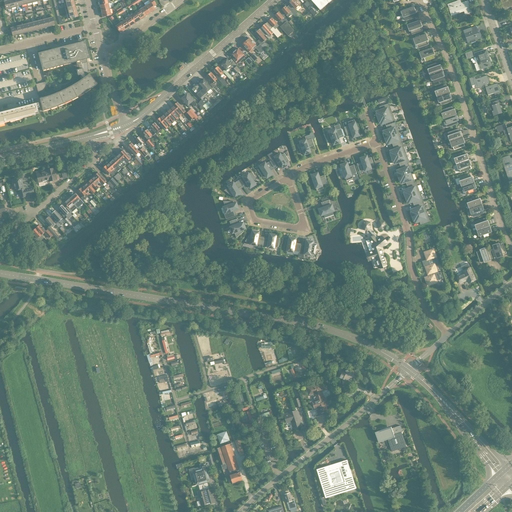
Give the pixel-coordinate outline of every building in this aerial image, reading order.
[(8,0),(11,8),(16,7),(14,0),(8,0)] [(144,4),(145,6),(150,13),(152,11),(153,11),(154,10),(155,9),(153,7),(156,5),(152,0),(148,0),(150,3),(148,4),(146,2),(144,4)] [(291,4),(287,7),(294,16),(295,15),(300,20),(302,17),(298,12),(299,12),(296,10),(301,6),(295,0),(292,0),(290,3),(291,4)] [(305,0),(307,2),(304,4),(310,11),(314,16),(317,14),(310,6),(309,4),(310,4),(306,0),(303,0),(304,1),(305,0)] [(311,0),(320,10),(332,0),(311,0)] [(511,0),(500,0),(504,9),(503,8),(507,6),(507,8),(511,6),(511,0)] [(466,14),(471,12),(467,2),(461,4),(460,1),(448,5),(452,15),(465,11),(466,14)] [(150,13),(145,6),(140,9),(145,16),(147,15),(148,15),(149,14),(149,13),(150,13)] [(294,16),(287,7),(287,8),(286,6),(282,10),(289,17),(290,18),(293,15),(294,16)] [(403,8),(394,11),(395,11),(396,15),(397,15),(397,16),(398,16),(399,16),(402,15),(403,18),(404,17),(406,21),(416,17),(415,14),(416,13),(414,6),(407,9),(407,7),(403,9),(403,8)] [(145,16),(140,9),(135,13),(140,20),(142,18),(143,18),(144,17),(145,16)] [(77,11),(66,14),(68,19),(78,17),(77,11)] [(279,12),(275,16),(280,21),(281,21),(284,24),(287,22),(288,23),(288,22),(286,19),(286,20),(279,12)] [(140,20),(135,13),(130,16),(135,23),(137,21),(138,21),(139,20),(140,20)] [(130,16),(125,19),(130,26),(132,25),(133,25),(134,24),(134,23),(135,23),(130,16)] [(272,18),(266,24),(271,30),(278,38),(282,34),(276,29),(279,26),(272,18)] [(119,21),(125,30),(127,28),(128,28),(129,27),(130,26),(125,19),(123,21),(122,20),(121,20),(119,21)] [(422,27),(420,20),(414,22),(413,21),(409,23),(409,24),(407,25),(409,32),(410,31),(412,35),(422,31),(421,27),(422,27)] [(125,30),(119,21),(114,24),(120,33),(122,31),(123,31),(124,30),(125,30)] [(288,23),(287,22),(284,24),(280,27),(288,36),(294,31),(288,23)] [(262,28),(259,30),(264,36),(265,35),(268,38),(274,33),(271,30),(266,24),(262,28)] [(475,40),(482,38),(480,33),(478,34),(476,26),(463,31),(468,43),(471,42),(471,44),(476,42),(475,40)] [(267,39),(264,36),(259,30),(255,34),(260,39),(257,42),(265,50),(268,47),(265,43),(264,43),(263,42),(267,39)] [(417,45),(418,48),(429,45),(427,41),(429,41),(426,34),(420,36),(419,35),(415,36),(416,38),(413,39),(415,45),(417,45)] [(246,41),(254,50),(256,48),(260,52),(261,54),(262,53),(265,50),(260,45),(258,47),(250,38),(246,41)] [(77,65),(78,65),(81,64),(87,62),(87,59),(90,58),(85,40),(38,53),(42,70),(76,62),(77,65)] [(251,53),(254,50),(246,41),(243,45),(251,53)] [(239,48),(232,55),(235,58),(233,60),(236,62),(238,64),(239,63),(244,58),(246,57),(244,55),(239,48)] [(435,54),(432,48),(426,50),(425,49),(421,50),(422,51),(419,52),(421,59),(423,59),(424,62),(435,58),(433,55),(435,54)] [(486,50),(475,54),(479,65),(480,65),(481,69),(491,65),(489,61),(491,61),(489,57),(486,50)] [(26,53),(16,55),(17,60),(25,58),(27,64),(24,65),(25,69),(30,68),(26,53)] [(252,61),(249,57),(245,62),(247,65),(248,64),(250,66),(253,63),(252,61)] [(223,72),(230,80),(232,78),(226,71),(229,69),(230,70),(232,70),(233,69),(238,74),(239,72),(241,71),(241,70),(232,60),(230,61),(227,58),(221,65),(225,70),(223,72)] [(425,77),(442,71),(442,70),(443,70),(441,65),(439,65),(438,62),(428,66),(429,69),(425,70),(424,70),(424,71),(424,72),(423,72),(423,73),(425,77)] [(81,64),(78,65),(79,69),(76,70),(77,75),(80,75),(81,79),(77,82),(71,86),(65,89),(59,92),(53,94),(46,96),(40,99),(40,98),(39,98),(43,111),(50,109),(57,106),(64,103),(71,100),(74,99),(78,97),(84,93),(90,88),(97,84),(96,83),(89,74),(88,74),(88,72),(83,74),(81,64)] [(228,84),(221,76),(224,74),(218,67),(214,70),(220,77),(218,79),(225,87),(228,84)] [(443,71),(442,71),(425,77),(426,81),(427,81),(427,82),(428,82),(429,82),(433,81),(434,83),(439,82),(442,80),(445,80),(444,77),(445,76),(443,71)] [(217,80),(211,73),(207,76),(214,84),(216,83),(215,81),(217,80)] [(485,84),(485,85),(487,85),(487,84),(490,83),(487,75),(475,79),(475,77),(469,78),(472,86),(473,88),(476,87),(476,88),(477,87),(477,88),(478,88),(479,89),(480,88),(481,88),(482,87),(482,86),(485,84)] [(219,94),(218,93),(213,88),(213,87),(212,88),(204,79),(199,84),(193,89),(192,90),(197,95),(197,94),(202,100),(199,102),(200,102),(202,105),(207,110),(213,105),(217,102),(213,98),(216,96),(217,96),(219,94)] [(46,83),(46,82),(45,82),(36,84),(38,92),(39,92),(40,91),(41,91),(42,90),(43,89),(44,88),(45,87),(45,86),(45,85),(45,84),(46,84),(46,83)] [(487,85),(485,85),(486,87),(485,88),(488,95),(494,93),(495,94),(499,93),(499,91),(500,91),(498,83),(488,87),(487,85)] [(437,97),(450,93),(449,92),(450,92),(448,87),(447,87),(446,84),(435,88),(436,91),(435,91),(437,97)] [(188,93),(185,96),(195,107),(198,105),(194,101),(195,100),(188,93)] [(450,93),(437,97),(437,98),(439,103),(440,103),(441,105),(452,102),(451,99),(452,98),(450,93)] [(194,107),(195,107),(185,96),(181,99),(187,106),(188,106),(190,108),(193,105),(194,107)] [(494,116),(502,113),(499,104),(500,103),(499,100),(489,103),(492,112),(494,116)] [(0,124),(4,123),(4,122),(38,113),(37,110),(36,108),(39,107),(37,103),(35,103),(0,112),(0,124)] [(178,103),(174,106),(182,115),(186,112),(178,103)] [(377,115),(378,118),(392,113),(389,103),(379,107),(380,107),(381,106),(382,110),(377,112),(378,114),(377,114),(377,115)] [(174,106),(171,109),(179,118),(182,115),(174,106)] [(444,119),(456,115),(456,114),(457,114),(455,109),(453,109),(452,106),(442,110),(443,113),(441,113),(443,119),(444,119)] [(171,109),(168,112),(175,121),(179,118),(171,109)] [(191,109),(189,111),(196,119),(198,117),(191,109)] [(175,121),(168,112),(164,115),(172,124),(175,121)] [(392,113),(378,118),(379,121),(379,122),(380,123),(380,122),(381,125),(387,123),(388,126),(396,123),(392,113)] [(172,124),(164,115),(161,118),(160,118),(169,127),(172,124)] [(456,115),(444,119),(444,120),(446,125),(447,125),(448,128),(458,124),(457,121),(459,121),(457,115),(456,115)] [(169,127),(160,118),(157,121),(165,130),(169,127)] [(357,127),(354,120),(348,122),(349,126),(344,127),(347,136),(347,135),(347,134),(352,132),(354,138),(360,135),(359,132),(359,131),(359,130),(359,129),(359,128),(358,127),(357,127)] [(155,123),(151,126),(153,129),(152,130),(156,134),(154,136),(159,142),(162,145),(165,142),(162,139),(163,139),(159,134),(162,131),(155,123)] [(399,133),(396,123),(388,126),(389,129),(384,131),(384,133),(384,134),(384,135),(385,138),(399,133)] [(329,134),(326,134),(330,143),(332,142),(333,142),(334,144),(340,142),(338,137),(339,137),(343,135),(344,137),(341,128),(340,124),(334,126),(335,129),(329,132),(330,133),(329,134)] [(511,142),(511,127),(507,128),(505,124),(496,127),(498,132),(504,131),(508,142),(511,141),(511,142)] [(452,131),(444,134),(445,140),(449,139),(450,141),(450,142),(463,137),(462,137),(463,137),(461,131),(460,132),(459,129),(457,130),(456,127),(451,129),(452,131)] [(153,136),(147,129),(144,133),(146,135),(145,136),(148,139),(150,137),(151,138),(153,136)] [(393,142),(395,146),(403,143),(399,133),(385,138),(386,141),(386,142),(386,141),(386,142),(387,142),(388,144),(393,142)] [(137,144),(140,148),(142,146),(141,145),(145,142),(139,136),(135,140),(138,143),(137,144)] [(463,138),(463,137),(450,142),(452,148),(453,147),(454,150),(465,146),(464,144),(465,143),(463,138)] [(150,139),(146,142),(151,148),(155,145),(150,139)] [(301,144),(297,145),(300,153),(304,152),(305,155),(311,152),(309,147),(314,145),(314,147),(315,147),(312,139),(307,141),(306,140),(300,142),(301,144)] [(128,147),(136,156),(140,152),(132,143),(128,147)] [(391,155),(392,158),(406,153),(403,143),(395,146),(396,149),(390,151),(391,153),(390,153),(391,154),(390,154),(390,155),(391,155)] [(143,148),(139,151),(143,156),(145,157),(148,161),(149,161),(151,159),(151,158),(148,154),(143,148)] [(124,150),(120,154),(128,163),(131,160),(133,158),(130,155),(129,156),(124,150)] [(456,164),(469,160),(469,159),(467,154),(466,154),(465,151),(454,155),(455,158),(454,158),(456,164)] [(270,161),(274,167),(279,164),(282,169),(288,165),(286,163),(289,161),(284,153),(281,155),(280,153),(275,157),(275,158),(270,161)] [(410,162),(406,153),(392,158),(393,161),(393,162),(394,162),(395,164),(400,162),(401,165),(410,162)] [(125,166),(128,163),(120,154),(117,157),(125,166)] [(137,156),(135,158),(141,165),(143,163),(137,156)] [(357,164),(360,172),(365,170),(365,171),(371,169),(371,167),(374,166),(371,157),(368,158),(367,156),(361,158),(363,163),(358,165),(357,164)] [(511,160),(511,161),(509,156),(502,158),(509,181),(511,179),(511,172),(511,171),(511,170),(511,160)] [(117,157),(113,160),(121,169),(125,166),(117,157)] [(121,169),(113,160),(110,163),(117,171),(118,172),(121,169)] [(469,160),(456,164),(456,165),(458,170),(459,170),(460,172),(471,169),(470,166),(471,165),(469,160)] [(274,167),(270,161),(266,164),(265,163),(260,166),(261,168),(258,170),(263,177),(266,176),(267,178),(273,174),(270,169),(274,167)] [(398,174),(397,174),(398,174),(399,177),(410,173),(410,172),(413,172),(411,166),(411,165),(409,166),(408,163),(410,163),(410,162),(401,165),(403,169),(397,170),(398,173),(397,173),(398,174)] [(110,163),(107,166),(114,174),(117,171),(110,163)] [(341,168),(338,169),(341,177),(344,176),(345,176),(346,179),(346,181),(353,178),(353,181),(359,179),(357,174),(355,175),(355,174),(357,173),(354,165),(353,165),(354,166),(350,168),(349,168),(347,163),(341,165),(342,167),(341,168)] [(106,166),(103,169),(108,175),(110,173),(112,176),(114,174),(107,166),(106,166)] [(36,172),(38,182),(44,181),(44,182),(45,182),(47,182),(47,181),(47,180),(48,180),(48,179),(51,179),(51,181),(56,179),(53,168),(36,172)] [(244,177),(239,180),(243,186),(247,183),(250,188),(256,185),(254,183),(258,181),(252,172),(249,174),(249,173),(243,177),(244,177)] [(99,173),(95,176),(103,185),(107,182),(99,173)] [(322,185),(327,183),(325,175),(324,175),(325,177),(320,178),(318,173),(312,175),(313,179),(312,179),(312,180),(312,181),(313,182),(314,183),(317,191),(323,189),(322,185)] [(407,182),(408,185),(416,182),(415,182),(414,179),(412,179),(410,173),(399,177),(400,180),(399,180),(400,181),(401,181),(402,183),(407,182)] [(462,187),(474,182),(472,176),(471,177),(470,174),(460,178),(460,180),(459,181),(461,186),(462,187)] [(102,186),(103,185),(95,176),(92,179),(97,185),(99,183),(102,186)] [(113,178),(110,181),(114,186),(115,187),(118,184),(113,178)] [(33,188),(28,189),(28,188),(27,188),(27,187),(26,187),(25,187),(25,186),(24,186),(23,186),(23,187),(21,179),(12,181),(15,191),(20,189),(22,197),(27,196),(26,196),(34,194),(33,188)] [(92,179),(89,182),(96,191),(100,188),(97,185),(92,179)] [(229,187),(224,190),(232,196),(234,195),(235,197),(241,194),(238,189),(243,186),(239,180),(234,183),(234,182),(228,186),(229,187)] [(96,191),(89,182),(85,185),(90,191),(93,194),(96,191)] [(420,192),(416,182),(408,185),(409,188),(404,190),(405,192),(404,193),(404,194),(405,194),(406,197),(420,192)] [(474,183),(474,182),(462,187),(461,187),(463,193),(465,192),(466,195),(476,191),(475,189),(477,188),(475,183),(474,183)] [(85,185),(82,188),(88,196),(90,194),(88,192),(90,191),(85,185)] [(82,188),(78,191),(83,197),(81,198),(84,201),(86,199),(89,196),(88,196),(82,188)] [(425,190),(420,192),(424,201),(429,199),(425,190)] [(414,201),(415,205),(423,202),(420,192),(406,197),(407,200),(406,200),(407,200),(407,201),(408,201),(409,203),(414,201)] [(73,195),(69,199),(77,208),(84,202),(76,193),(73,195)] [(469,208),(469,209),(482,204),(480,198),(479,199),(478,196),(467,200),(468,202),(467,203),(469,208)] [(77,208),(69,199),(65,203),(68,206),(66,207),(71,213),(77,208)] [(331,205),(329,200),(321,203),(323,202),(324,207),(319,209),(321,216),(324,215),(325,218),(334,215),(333,214),(332,212),(334,211),(332,205),(331,205)] [(233,201),(223,201),(225,206),(225,207),(224,207),(226,213),(224,214),(226,219),(229,218),(237,216),(237,215),(236,215),(235,216),(233,211),(239,209),(236,203),(234,203),(233,201)] [(411,213),(412,217),(427,211),(423,202),(415,205),(416,208),(411,210),(412,212),(411,212),(411,213),(411,214),(411,213)] [(482,204),(469,209),(471,215),(472,214),(473,217),(477,216),(478,217),(480,216),(480,215),(484,213),(483,211),(484,210),(482,205),(482,204)] [(64,214),(63,215),(64,217),(66,215),(69,219),(73,216),(63,205),(59,208),(64,214)] [(56,211),(52,214),(57,219),(54,222),(56,225),(59,222),(62,225),(65,221),(64,220),(63,218),(61,217),(56,211)] [(430,222),(427,211),(412,217),(414,220),(413,220),(414,220),(414,221),(415,220),(416,223),(421,221),(422,224),(421,225),(421,224),(420,224),(420,225),(430,222)] [(56,225),(54,222),(49,217),(46,220),(52,228),(56,225)] [(238,218),(230,221),(231,227),(230,227),(233,233),(234,233),(236,238),(244,231),(243,229),(246,229),(243,222),(238,224),(236,219),(238,219),(238,218)] [(477,231),(490,226),(489,226),(490,226),(488,220),(486,221),(486,218),(475,222),(476,224),(475,225),(476,230),(477,230),(477,231)] [(366,221),(362,224),(363,229),(367,231),(368,230),(371,233),(374,236),(369,240),(366,241),(367,245),(370,252),(367,253),(368,256),(367,256),(368,258),(368,257),(369,260),(372,259),(375,267),(378,266),(379,268),(386,266),(382,255),(380,248),(387,243),(382,237),(379,239),(374,234),(373,232),(370,229),(371,228),(370,223),(366,221)] [(377,225),(378,229),(383,230),(386,226),(384,222),(380,221),(377,225)] [(36,228),(42,235),(45,232),(49,238),(53,235),(48,229),(46,231),(43,228),(42,229),(39,225),(36,228)] [(490,227),(490,226),(477,231),(479,237),(480,236),(481,239),(492,235),(491,232),(492,232),(490,227)] [(57,239),(59,237),(52,229),(50,227),(47,229),(57,239)] [(45,238),(42,235),(36,228),(33,231),(36,234),(35,235),(37,238),(36,239),(39,243),(45,238)] [(262,245),(264,238),(258,238),(259,232),(253,231),(252,233),(250,233),(245,241),(251,242),(250,244),(257,245),(257,244),(259,245),(262,245)] [(269,239),(264,238),(262,245),(268,246),(268,247),(274,249),(275,247),(278,247),(280,238),(276,238),(277,235),(270,234),(269,239)] [(294,251),(299,252),(300,245),(295,244),(296,238),(289,237),(289,240),(286,239),(284,248),(287,249),(287,251),(294,252),(294,251)] [(306,246),(300,245),(299,252),(305,253),(304,254),(311,255),(311,253),(315,254),(316,245),(313,244),(313,242),(307,240),(306,246)] [(503,255),(507,253),(503,243),(499,244),(499,243),(492,245),(493,249),(491,249),(494,258),(496,258),(497,258),(503,256),(503,255)] [(491,260),(493,259),(490,250),(488,251),(486,247),(480,250),(480,251),(476,252),(480,263),(484,261),(484,263),(491,260)] [(428,285),(437,282),(436,281),(443,278),(441,272),(439,273),(438,271),(437,271),(435,266),(439,265),(436,258),(435,259),(435,257),(436,257),(433,249),(424,252),(427,260),(422,261),(424,268),(425,267),(429,276),(425,278),(428,285)] [(464,274),(457,277),(460,283),(467,280),(469,283),(476,280),(474,275),(473,275),(472,273),(472,272),(470,268),(463,271),(464,274)] [(349,378),(355,376),(353,368),(343,371),(342,373),(341,372),(337,379),(342,381),(342,382),(339,383),(343,397),(350,395),(347,385),(346,385),(346,384),(349,378)] [(321,415),(328,413),(326,406),(328,405),(325,397),(324,398),(322,392),(323,391),(321,383),(306,387),(309,396),(314,394),(316,400),(311,402),(313,410),(319,408),(321,415)] [(294,400),(296,408),(302,406),(299,398),(294,400)] [(293,428),(301,426),(297,411),(289,413),(284,415),(287,423),(291,422),(293,428)] [(379,443),(388,440),(392,452),(406,447),(402,432),(400,425),(392,428),(391,427),(375,432),(379,443)] [(217,434),(221,444),(230,440),(227,430),(217,434)] [(244,454),(240,439),(235,441),(240,455),(244,454)] [(239,472),(238,469),(239,468),(230,444),(221,447),(229,472),(230,472),(231,475),(230,475),(233,483),(242,480),(240,472),(239,472)] [(221,465),(225,464),(220,447),(215,449),(221,465)] [(194,468),(190,470),(192,479),(195,479),(197,484),(207,481),(209,481),(206,470),(209,470),(208,463),(202,465),(204,469),(195,471),(194,468)] [(335,466),(330,468),(330,465),(317,469),(326,498),(356,488),(349,466),(341,468),(340,464),(335,465),(335,466)] [(195,485),(190,487),(193,498),(199,496),(202,505),(215,502),(211,489),(209,490),(207,483),(207,481),(197,484),(195,484),(195,485)] [(285,494),(288,506),(289,510),(296,508),(294,500),(292,501),(289,493),(288,493),(286,493),(285,494)]
